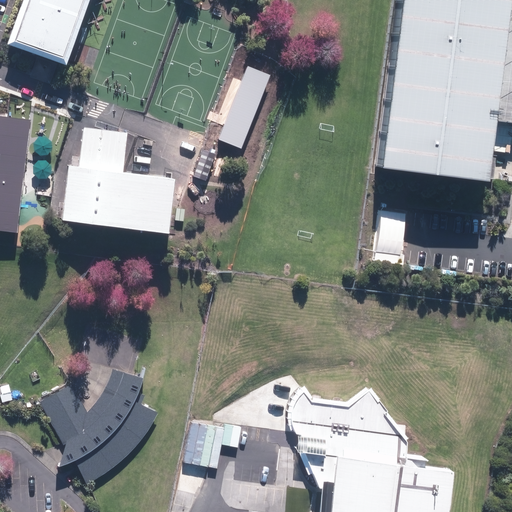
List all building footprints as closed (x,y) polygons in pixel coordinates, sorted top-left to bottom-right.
[(23,0),(7,44),(67,65),(90,0),(23,0)] [(110,0),(94,0),(92,6),(106,11),(110,0)] [(511,0),(397,0),(376,166),(489,181),(497,120),(511,122),(511,0)] [(106,16),(91,10),(85,25),(99,31),(106,16)] [(242,149),(271,75),(248,66),(219,139),(242,149)] [(31,120),(0,116),(0,230),(17,233),(31,120)] [(69,165),(62,220),(168,233),(175,178),(123,172),(128,132),(83,127),(79,167),(69,165)] [(59,467),(75,461),(87,485),(93,481),(109,471),(123,459),(135,447),(145,434),(153,423),(158,413),(142,405),(141,404),(145,396),(139,393),(143,378),(113,369),(103,393),(95,404),(87,412),(72,384),(45,399),(40,402),(63,443),(64,444),(66,444),(59,467)] [(320,489),(323,488),(319,511),(448,511),(454,473),(424,469),(426,461),(406,459),(408,442),(406,440),(408,438),(405,434),(405,425),(397,425),(387,412),(388,411),(378,399),(380,398),(372,388),(368,391),(365,387),(346,402),(314,398),(304,386),(302,388),(299,390),(289,404),(287,416),(292,428),(294,428),(297,435),(301,435),(304,450),(298,452),(309,475),(313,473),(320,489)]
